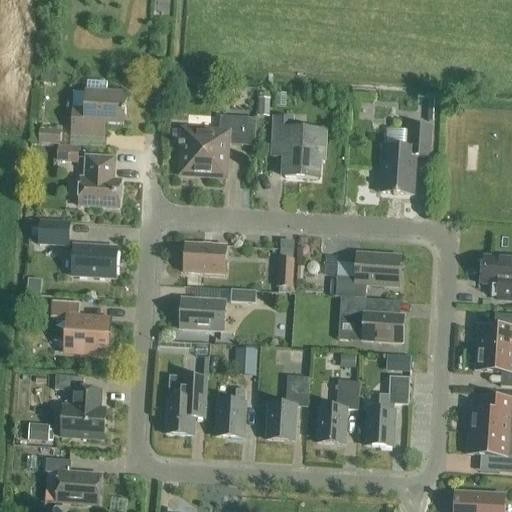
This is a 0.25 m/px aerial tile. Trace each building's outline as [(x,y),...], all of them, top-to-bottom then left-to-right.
[(55,32),(44,31),(44,38),(46,38),(45,43),(54,44),(55,32)] [(73,94),(72,112),(71,136),(103,138),(103,126),(122,127),(124,97),(106,96),(106,85),(86,84),(85,95),(73,94)] [(257,100),(256,118),(269,119),(269,100),(257,100)] [(256,121),(243,120),(219,119),(218,135),(182,133),(179,177),(224,180),(226,147),(254,149),(256,121)] [(283,179),(317,181),(318,163),(322,163),(323,133),(291,131),(292,120),(273,119),(272,150),(285,150),(283,179)] [(388,133),(387,149),(382,148),(380,171),(373,170),(372,191),(379,192),(379,195),(413,197),(416,159),(430,159),(431,129),(407,128),(407,134),(388,133)] [(58,147),(59,134),(37,134),(37,146),(58,147)] [(57,147),(56,164),(77,166),(78,149),(57,147)] [(120,183),(112,183),(113,161),(85,159),(84,181),(80,181),(78,209),(118,211),(120,183)] [(39,224),(37,248),(68,250),(70,226),(39,224)] [(278,295),(290,295),(290,291),(293,291),(294,263),(293,263),(294,244),(281,243),(280,261),(278,261),(276,291),(278,291),(278,295)] [(242,250),(185,246),(183,275),(240,279),(242,250)] [(72,279),(114,281),(116,251),(73,249),(72,279)] [(337,265),(336,279),(335,298),(355,299),(356,287),(397,289),(399,259),(357,257),(356,267),(337,265)] [(511,261),(483,259),(481,286),(498,287),(497,302),(511,302),(511,261)] [(314,265),(313,265),(312,265),(311,265),(310,266),(309,267),(308,267),(308,268),(307,269),(307,270),(307,272),(307,273),(307,274),(308,275),(308,276),(309,277),(310,277),(311,278),(312,278),(313,278),(314,278),(315,278),(316,277),(317,277),(318,276),(319,275),(319,274),(320,273),(320,272),(320,270),(319,269),(319,268),(318,267),(317,267),(316,266),(315,265),(314,265)] [(230,306),(255,308),(256,295),(231,293),(230,306)] [(340,300),(339,326),(363,328),(362,344),(401,346),(403,318),(380,317),(381,303),(340,300)] [(224,304),(181,302),(180,332),(222,334),(224,304)] [(105,357),(107,323),(78,321),(79,306),(51,304),(50,320),(69,322),(67,354),(105,357)] [(493,330),(478,329),(476,351),(511,353),(511,317),(494,317),(493,330)] [(511,353),(476,351),(475,374),(501,376),(500,390),(511,391),(511,353)] [(234,376),(255,378),(257,354),(235,353),(234,376)] [(288,353),(287,368),(301,369),(302,354),(288,353)] [(343,357),(343,370),(356,370),(356,357),(343,357)] [(409,358),(408,371),(423,372),(424,359),(409,358)] [(103,443),(104,413),(98,412),(99,394),(82,392),(83,380),(55,379),(54,393),(74,394),(73,411),(62,410),(61,440),(103,443)] [(266,443),(293,444),(295,409),(307,410),(309,380),(287,379),(285,407),(268,406),(266,443)] [(389,379),(388,398),(387,407),(394,407),(407,408),(409,380),(389,379)] [(185,380),(184,402),(168,401),(165,437),(192,438),(193,423),(205,423),(207,381),(185,380)] [(319,409),(317,446),(343,447),(345,412),(357,413),(359,385),(338,384),(336,410),(319,409)] [(216,440),(242,441),(244,392),(235,392),(235,405),(218,404),(216,440)] [(378,413),(367,412),(365,448),(392,450),(394,414),(393,414),(394,407),(387,407),(388,398),(379,397),(378,413)] [(478,413),(470,412),(469,435),(511,437),(511,402),(480,400),(478,413)] [(48,444),(49,427),(28,426),(27,443),(48,444)] [(499,476),(511,476),(511,437),(469,435),(467,457),(500,459),(499,476)] [(71,464),(46,462),(45,475),(58,476),(56,505),(98,508),(100,478),(70,476),(71,464)] [(503,511),(504,498),(455,495),(453,511),(503,511)]
